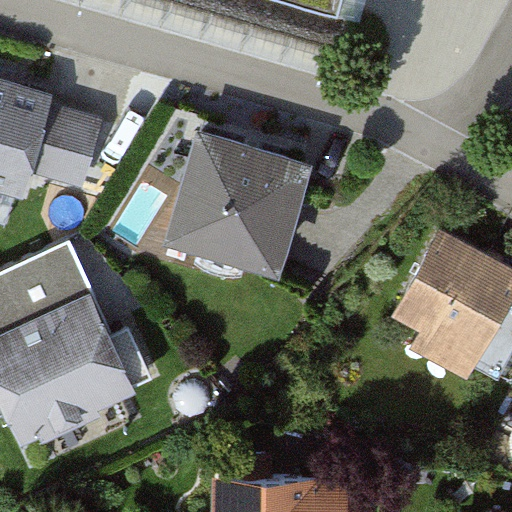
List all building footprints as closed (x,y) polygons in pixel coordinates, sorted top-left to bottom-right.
[(388,0),(269,0),(379,31),(388,0)] [(47,95),(0,81),(0,180),(21,186),(28,163),(80,178),(97,120),(44,105),(47,95)] [(305,161),(204,132),(175,232),(277,261),(305,161)] [(511,268),(442,232),(403,305),(479,345),(472,358),(500,373),(511,349),(511,268)] [(32,328),(0,342),(0,374),(25,429),(43,421),(46,428),(94,406),(91,400),(150,373),(129,326),(107,336),(90,300),(98,296),(71,237),(4,268),(32,328)] [(232,475),(222,475),(220,511),(352,511),(353,477),(269,475),(270,451),(233,450),(232,475)]
